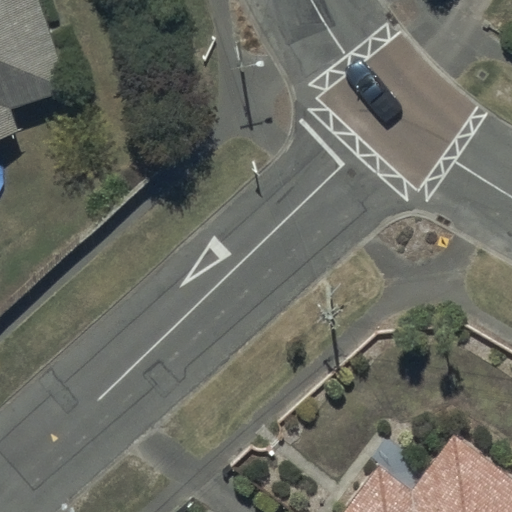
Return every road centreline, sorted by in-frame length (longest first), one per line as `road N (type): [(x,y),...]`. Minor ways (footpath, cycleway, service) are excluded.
road 1 (residential): [(393,116),(0,479)]
road 2 (unclassified): [(393,116),(511,198)]
road 3 (unclassified): [(314,0),(393,116)]
